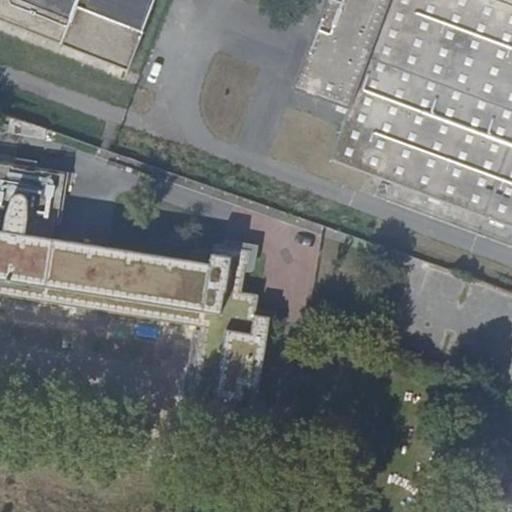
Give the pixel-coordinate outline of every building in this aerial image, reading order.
[(0,0),(0,21),(122,69),(150,0),(0,0)] [(511,0),(320,0),(287,88),(343,108),(325,159),(511,226),(511,0)] [(46,129),(10,116),(8,132),(44,139),(46,129)] [(14,158),(14,160),(14,165),(21,166),(39,169),(40,162),(14,158)] [(61,226),(67,173),(39,169),(21,166),(14,165),(0,163),(0,297),(75,309),(88,311),(194,327),(201,329),(187,424),(187,429),(238,437),(239,433),(253,435),(270,320),(255,318),(256,310),(258,296),(242,294),(245,274),(246,264),(229,261),(231,249),(225,248),(213,246),(211,266),(34,237),(36,222),(61,226)] [(226,241),(225,248),(231,249),(229,261),(246,264),(245,274),(256,275),(258,247),(226,241)] [(88,311),(75,309),(74,317),(87,318),(88,311)] [(279,313),(256,310),(255,318),(270,320),(278,321),(279,313)] [(201,329),(194,327),(180,422),(187,424),(201,329)]
